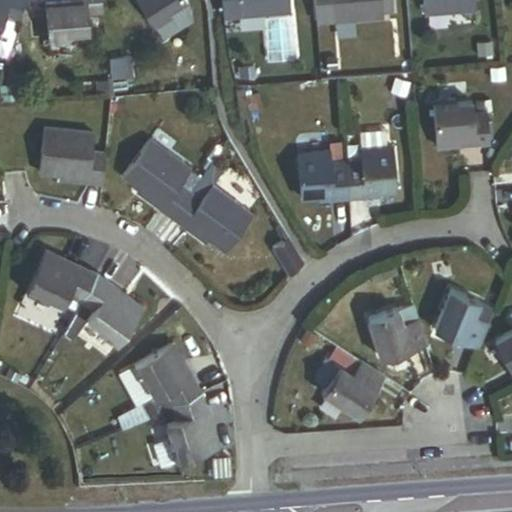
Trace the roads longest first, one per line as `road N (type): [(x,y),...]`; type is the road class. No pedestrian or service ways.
road 1 (residential): [(249,360),(277,314),(319,272),(379,245),(480,221)]
road 2 (residential): [(249,360),(175,271),(122,234),(75,217),(27,213)]
road 3 (secondary): [(511,485),(256,503)]
road 4 (residential): [(254,454),(441,438)]
